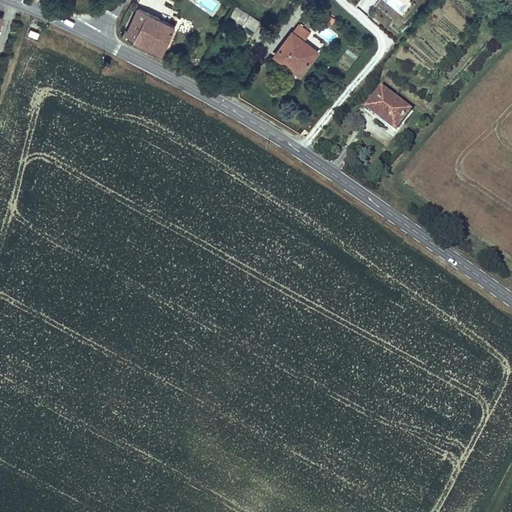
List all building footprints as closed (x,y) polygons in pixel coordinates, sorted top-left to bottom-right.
[(262,23),(235,6),(228,18),(256,34),(262,23)] [(177,26),(142,7),(129,35),(163,52),(177,26)] [(298,23),(278,56),(288,62),(289,59),(307,70),(320,49),(304,39),(310,30),(298,23)] [(289,59),(288,62),(305,73),(307,70),(289,59)] [(110,65),(104,63),(102,68),(107,71),(110,65)] [(412,112),(383,93),(369,114),(399,133),(412,112)]
